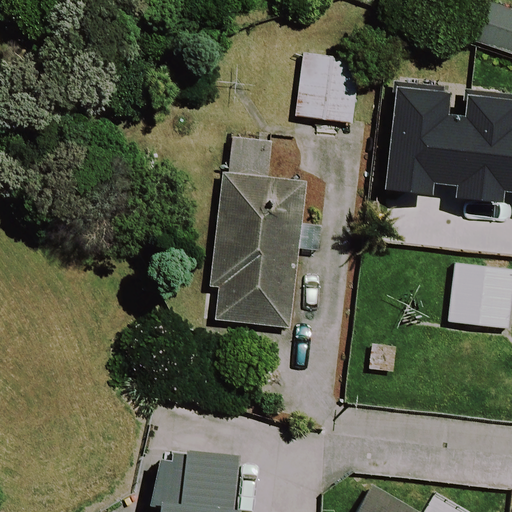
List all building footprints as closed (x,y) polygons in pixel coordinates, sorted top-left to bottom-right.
[(462,40),(511,56),(511,12),(475,0),(462,40)] [(294,119),(350,125),(357,61),(301,54),(294,119)] [(511,104),(511,96),(463,90),(462,99),(461,113),(460,120),(444,118),(446,97),(440,96),(441,88),(393,83),(392,91),(390,108),(380,194),(427,199),(429,187),(452,190),(451,202),(499,208),(500,195),(511,196),(511,104)] [(287,331),(303,183),(265,179),(269,143),(229,138),(225,175),(220,174),(207,289),(216,290),(212,322),(287,331)] [(446,324),(507,331),(511,282),(511,271),(453,265),(446,324)] [(217,346),(162,339),(154,398),(208,406),(217,346)] [(227,511),(233,461),(181,456),(181,459),(168,457),(167,465),(155,463),(145,510),(154,511),(153,511),(227,511)] [(411,511),(370,487),(355,511),(411,511)]
